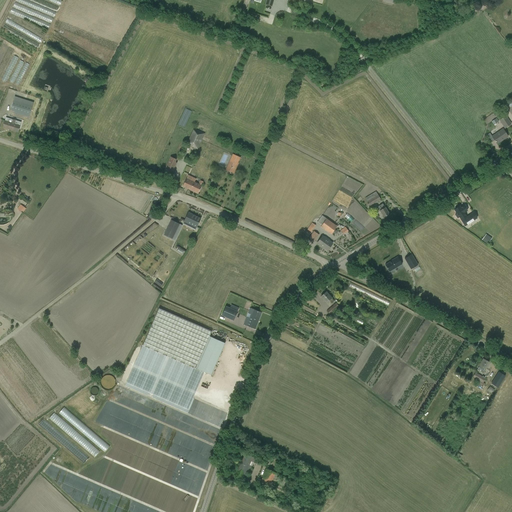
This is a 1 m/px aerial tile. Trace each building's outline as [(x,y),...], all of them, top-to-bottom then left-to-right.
[(29,0),(19,0),(19,2),(59,16),(60,11),(29,0)] [(48,0),(33,0),(61,10),(63,6),(48,0)] [(17,3),(13,14),(53,28),(54,23),(55,23),(57,17),(17,3)] [(15,54),(5,81),(11,83),(11,82),(17,84),(19,76),(21,77),(27,61),(21,59),(22,57),(15,54)] [(18,84),(23,86),(32,64),(27,62),(18,84)] [(29,116),(31,111),(34,102),(15,96),(12,105),(10,110),(29,116)] [(511,124),(505,116),(499,120),(505,128),(511,124)] [(19,129),(21,122),(6,117),(3,127),(18,132),(19,129)] [(492,137),(494,140),(497,144),(497,143),(504,139),(508,137),(505,132),(503,129),(492,137)] [(190,145),(190,146),(197,150),(205,133),(197,130),(197,131),(193,130),(187,143),(190,145)] [(233,154),(226,170),(233,174),(238,163),(240,158),(233,154)] [(176,159),(170,157),(164,171),(172,174),(177,163),(175,162),(176,159)] [(198,194),(203,182),(200,181),(199,184),(195,182),(196,180),(188,176),(182,187),(198,194)] [(380,200),(376,192),(365,198),(370,205),(380,200)] [(380,211),(381,213),(384,217),(389,214),(386,210),(385,207),(385,208),(383,204),(378,207),(380,211)] [(456,214),(457,217),(458,216),(465,226),(477,218),(473,213),(467,217),(464,213),(467,211),(463,206),(460,208),(460,206),(454,210),(457,214),(456,214)] [(184,221),(197,227),(200,219),(188,213),(184,221)] [(356,223),(358,219),(350,214),(347,217),(356,223)] [(331,235),(337,226),(333,223),(322,216),(320,218),(317,222),(322,225),(321,227),(331,235)] [(171,220),(164,235),(172,239),(179,224),(171,220)] [(316,225),(312,223),(307,230),(311,232),(316,225)] [(479,235),(487,228),(484,225),(476,232),(479,235)] [(314,231),(309,238),(314,241),(319,235),(314,231)] [(486,235),(482,240),(488,244),(491,239),(486,235)] [(332,243),(322,236),(317,243),(327,251),(332,243)] [(418,265),(411,254),(404,258),(411,269),(418,265)] [(391,261),(385,265),(389,272),(402,264),(398,257),(391,261)] [(321,297),(324,300),(326,303),(329,300),(332,303),(334,301),(326,292),(321,297)] [(326,311),(333,318),(342,310),(336,303),(326,311)] [(233,321),(237,312),(226,307),(222,316),(233,321)] [(244,324),(250,327),(255,329),(261,313),(257,311),(250,308),(244,324)] [(196,368),(211,331),(159,309),(143,346),(196,368)] [(196,368),(211,375),(225,342),(210,336),(196,368)] [(196,368),(143,346),(127,382),(207,416),(222,379),(211,375),(196,368)] [(485,369),(487,367),(489,362),(483,359),(481,363),(479,365),(480,366),(478,369),(483,372),(485,369)] [(499,371),(491,383),(497,387),(505,375),(499,371)] [(500,385),(503,387),(511,374),(508,372),(500,385)] [(476,379),(475,381),(479,384),(480,384),(481,384),(480,387),(482,388),(485,383),(483,383),(485,379),(484,378),(484,377),(482,376),(475,373),(473,377),(476,379)] [(116,446),(69,407),(64,414),(95,440),(95,441),(110,454),(116,446)] [(48,418),(42,425),(90,464),(95,458),(73,440),(74,439),(48,418)] [(234,475),(238,477),(244,479),(246,472),(249,473),(250,470),(250,469),(251,466),(252,466),(256,458),(248,455),(243,453),(234,475)] [(280,475),(266,469),(260,483),(274,489),(280,475)] [(276,491),(281,494),(285,496),(292,480),(282,476),(276,491)]
